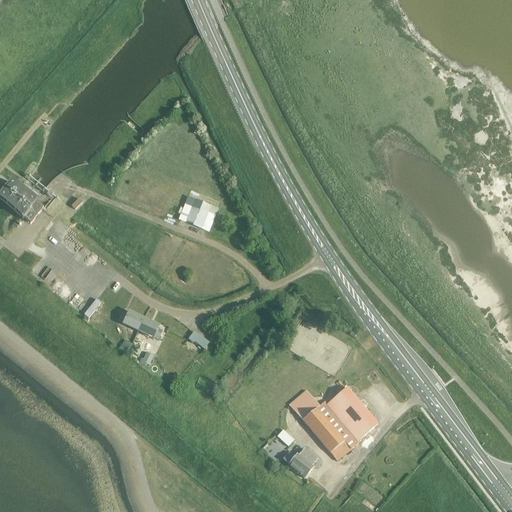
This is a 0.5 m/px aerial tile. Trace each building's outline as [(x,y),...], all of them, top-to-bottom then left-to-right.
[(38,213),(42,208),(12,183),(0,196),(0,199),(22,218),(21,220),(27,226),(29,224),(34,218),(35,220),(40,214),(38,213)] [(179,220),(207,231),(216,210),(188,198),(179,220)] [(71,207),(75,210),(82,203),(78,199),(71,207)] [(27,226),(24,231),(34,238),(37,233),(27,226)] [(138,332),(143,320),(127,313),(126,316),(122,314),(119,319),(124,321),(122,324),(138,332)] [(143,320),(138,332),(153,339),(155,336),(159,338),(161,333),(157,330),(158,327),(143,320)] [(189,339),(203,350),(208,344),(193,333),(189,339)] [(118,349),(124,354),(131,345),(125,340),(118,349)] [(141,362),(149,366),(153,357),(146,353),(141,362)] [(356,442),(376,425),(345,388),(325,405),(323,403),(318,407),(305,391),(288,405),(335,462),(357,444),(356,442)] [(310,466),(315,460),(302,449),(297,456),(296,455),(293,459),(288,454),(281,462),(304,480),(313,469),(310,466)] [(321,475),(325,482),(332,478),(328,472),(321,475)]
